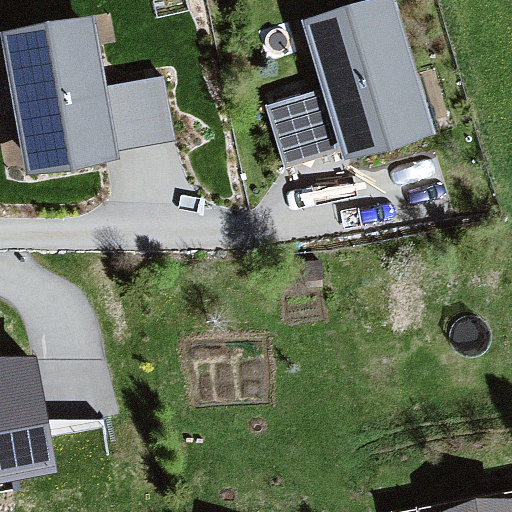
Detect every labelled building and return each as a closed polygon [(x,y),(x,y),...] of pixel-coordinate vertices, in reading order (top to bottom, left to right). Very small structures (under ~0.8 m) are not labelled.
[(397,0),(381,0),(306,24),(326,93),(344,151),(347,163),(435,137),(397,0)] [(98,20),(2,34),(28,180),(120,164),(116,154),(178,142),(162,76),(109,91),(98,20)] [(326,93),(267,107),(284,168),(344,151),(326,93)] [(38,360),(0,360),(0,484),(56,476),(38,360)] [(436,511),(511,511),(511,502),(508,488),(435,503),(436,511)]
